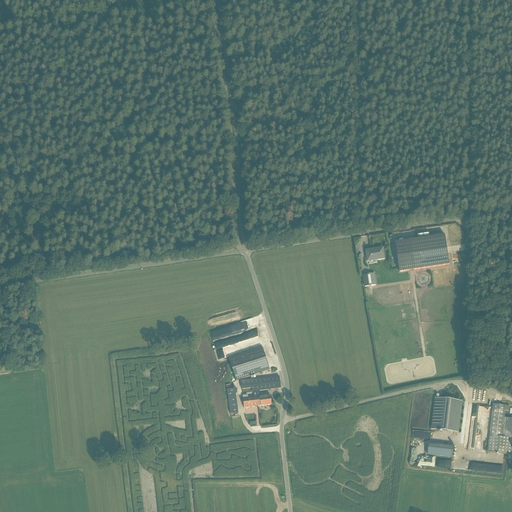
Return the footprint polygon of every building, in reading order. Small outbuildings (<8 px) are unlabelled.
[(398,271),(450,265),(446,236),(395,242),(398,271)] [(366,263),(385,260),(383,247),(364,250),(366,263)] [(374,272),(362,274),(364,287),(376,285),(374,272)] [(259,319),(262,325),(268,322),(265,316),(259,319)] [(35,322),(25,323),(27,335),(36,334),(35,322)] [(229,358),(237,382),(270,371),(263,347),(229,358)] [(261,407),(260,397),(259,392),(281,389),(279,377),(241,381),(242,393),(253,392),(254,397),(248,398),(248,395),(242,396),(244,409),(248,409),(248,408),(261,407)] [(237,389),(227,390),(230,415),(238,414),(236,394),(238,394),(237,389)] [(260,397),(261,407),(272,406),(270,396),(267,397),(264,397),(260,397)] [(461,400),(435,397),(432,428),(458,431),(461,400)] [(488,444),(487,449),(511,452),(511,450),(511,436),(504,436),(506,412),(509,412),(507,434),(511,434),(511,406),(509,404),(492,403),(492,407),(469,405),(465,448),(473,449),(474,443),(488,444)] [(415,431),(415,439),(429,439),(429,431),(415,431)] [(432,446),(432,457),(457,459),(458,448),(432,446)]
